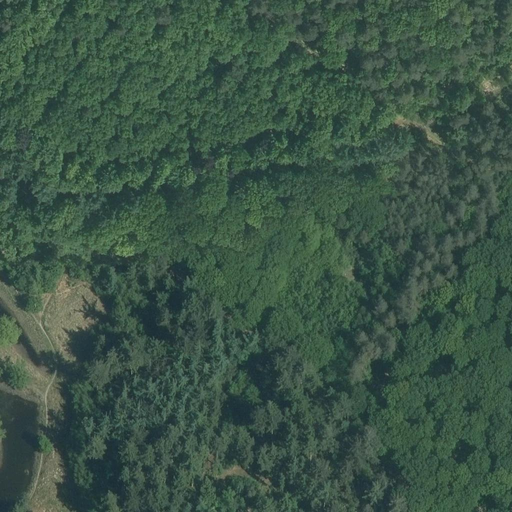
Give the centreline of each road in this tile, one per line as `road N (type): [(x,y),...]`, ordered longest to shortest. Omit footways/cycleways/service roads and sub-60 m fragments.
road 1 (track): [(401,511),(364,429),(99,215)]
road 2 (track): [(407,107),(314,142),(221,163),(67,183)]
road 3 (track): [(250,0),(407,107)]
road 4 (track): [(407,107),(511,27)]
road 5 (track): [(511,183),(407,107)]
